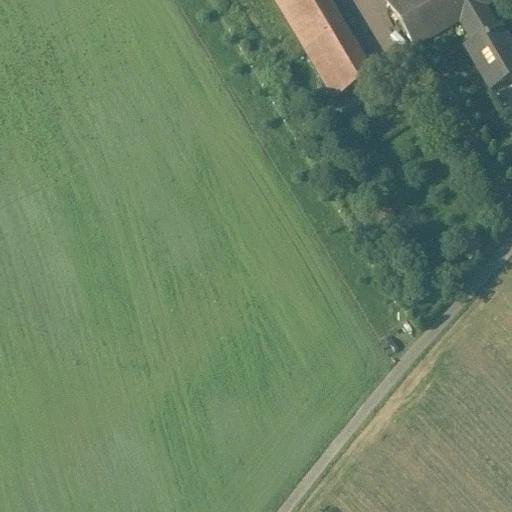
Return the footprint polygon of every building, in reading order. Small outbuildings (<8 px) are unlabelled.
[(368,78),(321,0),(272,0),(332,100),(368,78)] [(405,0),(389,9),(414,52),(462,23),(480,13),(501,0),(405,0)] [(511,58),(499,36),(495,38),(480,13),(462,23),(477,49),(466,55),(480,79),(480,80),(489,96),(511,82),(511,58)] [(367,209),(378,226),(395,215),(384,198),(367,209)] [(468,263),(483,247),(469,234),(454,249),(468,263)]
